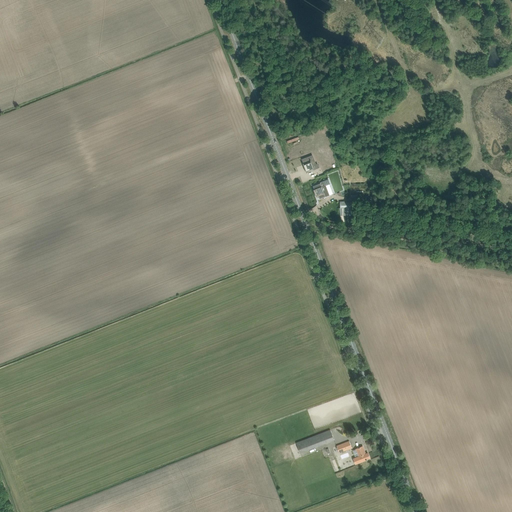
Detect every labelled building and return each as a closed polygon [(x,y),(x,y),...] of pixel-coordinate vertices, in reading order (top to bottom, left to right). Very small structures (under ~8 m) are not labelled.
[(317,144),(309,146),(308,144),(302,146),(304,151),(310,148),(313,155),(320,152),(318,147),(317,144)] [(313,155),(303,159),(304,162),(303,163),(304,163),(307,173),(308,172),(307,172),(317,169),(315,164),(316,164),(313,155)] [(329,179),(313,185),(314,188),(313,188),(316,194),(318,194),(319,196),(320,198),(329,195),(333,193),(329,184),(330,184),(329,179)] [(340,208),(340,212),(341,215),(355,215),(355,207),(352,207),(352,202),(345,202),(345,201),(340,201),(340,208)] [(330,429),(296,442),(300,453),(334,440),(330,429)] [(349,440),(337,445),(340,453),(352,448),(349,440)] [(363,446),(358,448),(356,449),(358,456),(353,458),(355,464),(366,460),(367,460),(367,459),(370,458),(368,453),(366,454),(363,446)]
